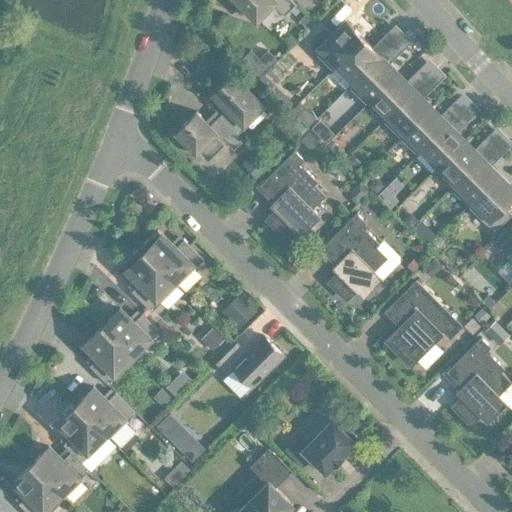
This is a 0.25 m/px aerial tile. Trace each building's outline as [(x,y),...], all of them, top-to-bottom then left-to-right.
[(291,0),(230,0),(238,8),(242,4),(256,19),(272,3),(284,16),(296,4),(291,0)] [(304,15),(299,20),(306,28),(312,22),(304,15)] [(320,47),(338,65),(363,39),(346,21),(333,34),(324,25),(306,43),(315,52),(320,47)] [(354,81),(355,81),(389,47),(384,42),(375,50),(363,39),(338,65),(333,70),(349,86),(354,81)] [(355,81),(371,98),(397,73),(385,61),(394,53),(389,47),(355,81)] [(388,115),(388,116),(423,81),(417,76),(409,85),(397,73),(371,98),(372,99),(367,104),(383,120),(388,115)] [(228,107),(219,116),(236,133),(237,133),(245,124),(244,123),(262,105),(232,76),(214,94),(228,107)] [(388,116),(405,133),(431,107),(419,95),(428,87),(423,81),(388,116)] [(405,133),(422,150),(457,115),(451,110),(442,119),(431,107),(405,133)] [(236,133),(219,116),(210,125),(196,111),(178,130),(180,131),(177,135),(189,148),(193,144),(208,159),(225,141),(233,149),(243,139),(237,133),(236,133)] [(308,111),(299,120),(307,128),(316,119),(308,111)] [(439,166),(439,167),(465,141),(453,129),(462,121),(457,115),(422,150),(423,150),(418,155),(434,171),(439,166)] [(298,121),(289,131),(296,138),(306,128),(298,121)] [(308,130),(299,139),(311,151),(320,142),(308,130)] [(331,138),(324,146),(330,152),(337,144),(331,138)] [(439,167),(456,183),(491,149),(485,144),(476,153),(465,141),(439,167)] [(456,183),(473,201),(499,175),(487,163),(496,154),(491,149),(456,183)] [(294,150),(260,184),(270,194),(271,193),(276,199),(272,202),(278,208),(267,220),(284,237),(295,226),(303,234),(320,217),(312,208),(325,195),(314,184),(317,181),(303,167),(302,168),(299,165),(304,160),(294,150)] [(252,152),(241,165),(258,181),(269,168),(252,152)] [(352,153),(343,162),(352,170),(361,162),(352,153)] [(511,188),(499,175),(473,201),(490,218),(485,223),(494,232),(511,214),(503,205),(511,196),(511,188)] [(376,178),(368,186),(376,193),(384,185),(376,178)] [(360,182),(350,191),(351,199),(355,204),(369,191),(360,182)] [(384,189),(378,195),(385,203),(388,200),(388,193),(384,189)] [(410,212),(402,220),(410,228),(418,220),(410,212)] [(356,213),(326,243),(322,247),(332,257),(333,256),(338,261),(334,265),(340,270),(329,282),(346,299),(357,288),(365,296),(382,279),(374,271),(387,258),(376,247),(379,244),(365,229),(364,230),(361,228),(366,222),(356,213)] [(421,221),(413,229),(420,236),(428,228),(421,221)] [(157,229),(140,247),(178,285),(204,259),(184,238),(175,247),(157,229)] [(511,252),(511,233),(497,248),(506,257),(511,252)] [(178,285),(140,247),(122,264),(140,282),(131,291),(151,311),(178,285)] [(415,258),(406,266),(411,272),(420,264),(415,258)] [(433,258),(423,268),(431,277),(442,267),(433,258)] [(460,326),(416,281),(386,311),(401,326),(387,340),(410,363),(444,330),(450,336),(460,326)] [(239,293),(221,312),(239,329),(257,310),(239,293)] [(120,308),(102,326),(131,355),(149,338),(151,340),(160,332),(142,313),(133,322),(120,308)] [(482,308),(474,316),(482,324),(490,316),(482,308)] [(495,321),(485,331),(499,345),(509,334),(495,321)] [(131,355),(102,326),(85,343),(98,357),(89,365),(107,384),(116,375),(114,373),(131,355)] [(213,327),(201,339),(213,351),(225,338),(213,327)] [(283,355),(264,335),(246,353),(237,343),(217,363),(227,373),(233,367),(252,386),(283,355)] [(481,337),(446,371),(456,381),(457,380),(463,385),(459,389),(464,395),(453,406),(470,424),(482,412),(490,420),(507,404),(498,395),(511,382),(501,371),(504,368),(489,354),(488,355),(485,352),(490,347),(481,337)] [(174,378),(166,387),(175,395),(183,387),(174,378)] [(93,387),(76,404),(105,434),(104,434),(109,439),(136,412),(115,392),(107,400),(93,387)] [(162,387),(152,397),(162,407),(172,397),(162,387)] [(63,444),(71,451),(81,462),(90,453),(88,451),(104,434),(105,434),(76,404),(58,422),(72,435),(63,444)] [(170,413),(157,426),(166,435),(179,422),(170,413)] [(332,419),(310,441),(302,433),(285,449),(302,466),(311,458),(325,472),(333,463),(334,464),(343,456),(342,455),(358,439),(346,426),(342,429),(332,419)] [(194,437),(181,450),(192,461),(205,448),(194,437)] [(49,446),(31,464),(60,493),(60,494),(64,498),(82,480),(80,478),(89,469),(81,462),(71,451),(62,460),(49,446)] [(274,486),(289,470),(269,449),(252,466),(268,481),(236,511),(284,511),(292,504),(274,486)] [(180,461),(175,466),(185,475),(190,470),(180,461)] [(60,493),(31,464),(14,481),(27,495),(18,503),(27,511),(44,511),(43,510),(60,494),(60,493)]
